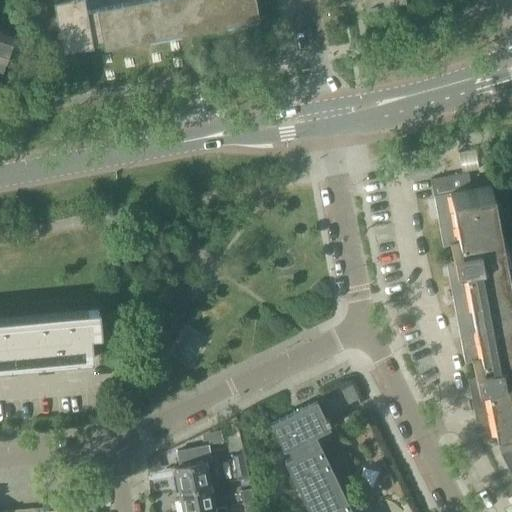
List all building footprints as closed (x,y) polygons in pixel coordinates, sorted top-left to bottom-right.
[(0,0),(0,77),(14,35),(0,30),(0,0)] [(139,0),(86,10),(83,0),(52,0),(62,50),(92,44),(92,40),(102,38),(103,47),(258,18),(254,0),(139,0)] [(433,194),(470,187),(467,170),(430,177),(433,194)] [(470,187),(433,194),(442,245),(449,243),(452,259),(446,261),(464,361),(472,359),(474,376),(467,377),(477,429),(485,427),(485,428),(500,425),(505,436),(497,441),(498,444),(499,444),(502,449),(501,450),(503,454),(504,454),(507,459),(506,459),(508,463),(509,463),(511,468),(510,468),(511,471),(511,300),(490,183),(470,187)] [(0,363),(93,355),(90,333),(101,332),(99,307),(0,315),(0,363)] [(351,407),(342,389),(321,399),(329,418),(351,407)] [(352,511),(315,433),(329,426),(327,422),(329,421),(326,416),(324,417),(315,399),(269,421),(282,449),(286,447),(291,456),(283,460),(308,511),(352,511)] [(248,477),(243,452),(232,455),(237,479),(248,477)] [(178,491),(210,484),(205,460),(173,467),(178,491)] [(182,511),(191,511),(215,507),(210,484),(178,491),(182,511)] [(243,502),(252,500),(250,487),(240,489),(243,502)] [(258,490),(261,503),(268,502),(266,488),(258,490)] [(254,511),(252,500),(243,502),(244,511),(254,511)]
